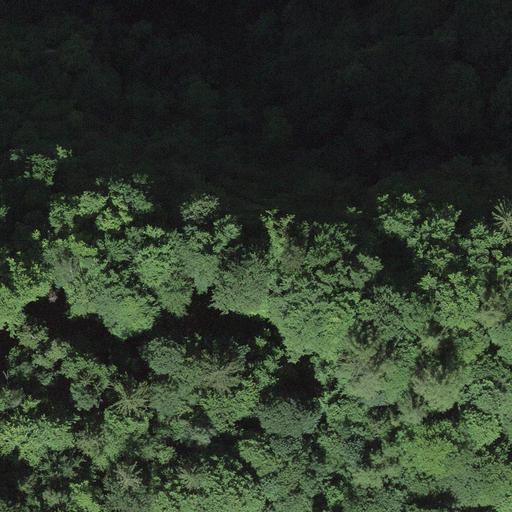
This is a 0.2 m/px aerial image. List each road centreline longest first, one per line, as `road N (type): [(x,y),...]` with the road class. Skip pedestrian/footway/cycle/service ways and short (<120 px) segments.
road 1 (track): [(137,215),(296,357),(397,411),(346,511)]
road 2 (track): [(126,511),(124,477),(55,454),(0,497)]
